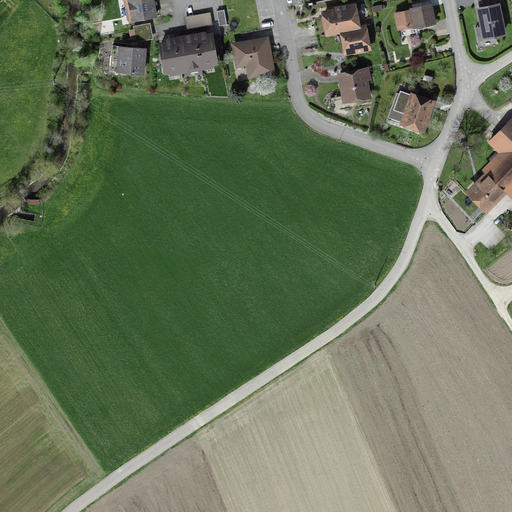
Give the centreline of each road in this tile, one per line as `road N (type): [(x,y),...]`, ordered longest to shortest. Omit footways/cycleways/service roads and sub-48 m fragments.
road 1 (unclassified): [(427,197),(404,258),(369,304),(69,511)]
road 2 (residential): [(437,164),(308,116),(297,99),(278,0)]
road 3 (track): [(427,197),(511,315)]
